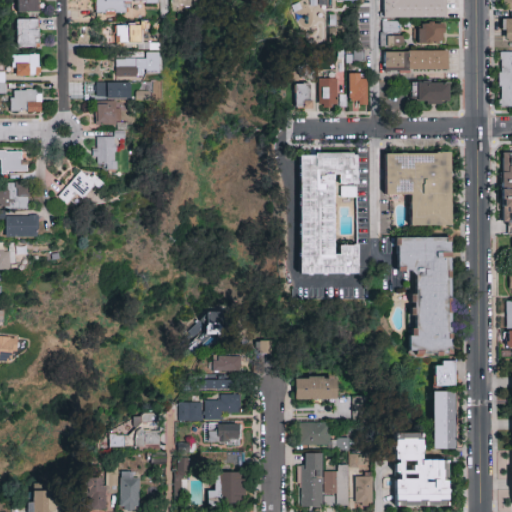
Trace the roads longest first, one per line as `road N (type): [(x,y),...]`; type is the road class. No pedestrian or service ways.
road 1 (tertiary): [(479,511),(477,0)]
road 2 (residential): [(478,128),(298,128)]
road 3 (residential): [(274,511),(274,392)]
